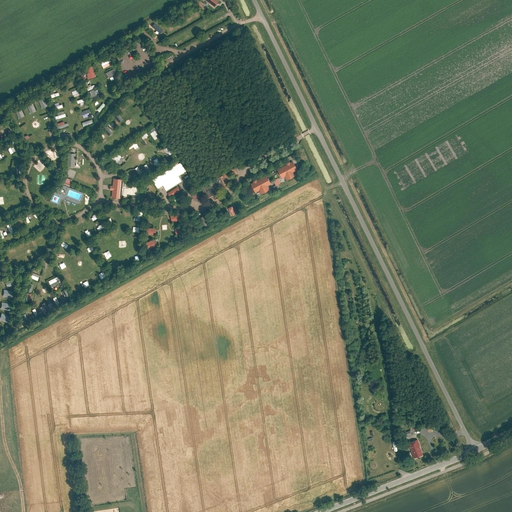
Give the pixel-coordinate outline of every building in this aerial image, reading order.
[(110,58),(100,63),(103,69),(113,63),(110,58)] [(109,78),(118,73),(115,68),(106,73),(109,78)] [(82,116),(83,118),(88,116),(87,113),(90,112),(89,109),(79,112),(80,116),(82,116)] [(56,113),(57,116),(54,116),(55,119),(65,117),(63,111),(56,113)] [(156,127),(148,131),(154,140),(158,138),(154,130),(157,129),(156,127)] [(143,139),(148,136),(146,133),(141,137),(141,136),(138,137),(144,146),(146,145),(143,139)] [(9,153),(14,152),(11,143),(6,145),(9,153)] [(162,149),(167,157),(172,153),(168,146),(162,149)] [(67,153),(66,167),(74,167),(75,154),(67,153)] [(117,162),(122,159),(118,153),(110,158),(117,167),(120,165),(117,162)] [(101,163),(105,171),(110,168),(107,161),(101,163)] [(181,163),(152,179),(157,189),(163,186),(165,190),(181,182),(178,175),(185,171),(181,163)] [(287,179),(294,176),(292,172),(296,170),(293,163),(278,170),(282,177),(285,176),(287,179)] [(37,175),(37,184),(45,184),(45,175),(37,175)] [(226,188),(220,177),(196,191),(200,197),(204,195),(207,199),(213,196),(215,200),(222,196),(220,192),(226,188)] [(266,177),(252,184),(256,192),(260,189),(262,193),(269,189),(267,186),(270,184),(266,177)] [(121,198),(123,180),(111,179),(110,186),(109,186),(108,191),(110,191),(109,197),(121,198)] [(123,196),(137,197),(137,194),(134,193),(134,190),(131,190),(132,187),(129,187),(128,189),(124,189),(123,196)] [(170,197),(180,191),(177,187),(167,193),(170,197)] [(171,223),(182,220),(180,213),(170,216),(171,223)] [(208,224),(204,216),(198,219),(202,227),(206,225),(208,224)] [(208,227),(206,225),(202,227),(205,232),(216,226),(214,222),(211,223),(212,225),(208,227)] [(176,235),(186,233),(185,226),(175,228),(176,235)] [(148,250),(158,246),(156,240),(146,243),(148,250)] [(28,277),(37,281),(39,275),(31,272),(28,277)] [(48,280),(50,287),(59,284),(58,280),(59,280),(58,276),(48,280)] [(24,291),(31,292),(33,284),(26,283),(24,291)] [(65,289),(61,291),(67,303),(71,300),(65,289)] [(53,307),(59,304),(56,297),(50,300),(53,307)] [(45,303),(39,307),(44,315),(50,312),(45,303)] [(0,320),(7,323),(9,316),(0,314),(0,315),(0,320)] [(23,320),(24,324),(28,322),(24,314),(17,317),(19,321),(23,320)] [(414,458),(422,455),(419,446),(420,446),(417,440),(408,444),(410,449),(411,449),(414,458)]
